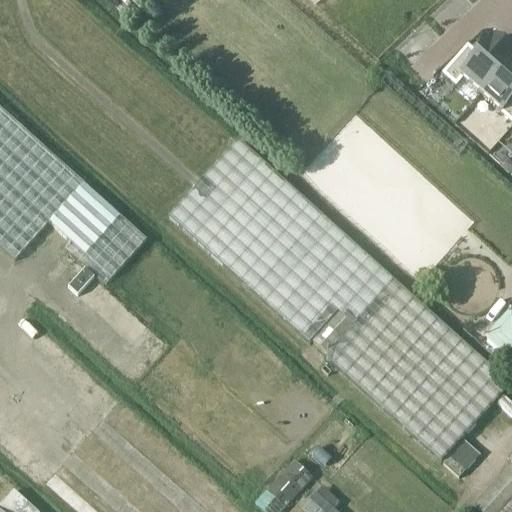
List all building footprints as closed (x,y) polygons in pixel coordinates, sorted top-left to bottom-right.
[(468,51),(451,70),(481,97),(511,62),(511,57),(496,43),(479,61),(468,51)] [(511,62),(481,97),(511,124),(511,122),(511,62)] [(0,110),(0,249),(15,263),(49,225),(111,281),(146,242),(0,110)] [(441,465),(509,388),(238,143),(169,220),(309,346),(311,344),(328,359),(326,361),(441,465)] [(132,344),(149,327),(97,277),(81,294),(132,344)] [(511,368),(511,316),(510,315),(485,344),(511,368)] [(0,442),(62,494),(73,481),(12,432),(37,402),(0,371),(0,442)] [(459,480),(466,472),(479,457),(463,443),(443,466),(459,480)] [(262,511),(282,511),(313,480),(294,463),(255,505),(262,511)] [(479,511),(511,511),(511,473),(508,470),(474,507),(479,511)] [(0,511),(33,511),(13,493),(0,506),(0,511)] [(334,511),(340,505),(329,494),(323,501),(316,495),(302,511),(334,511)]
